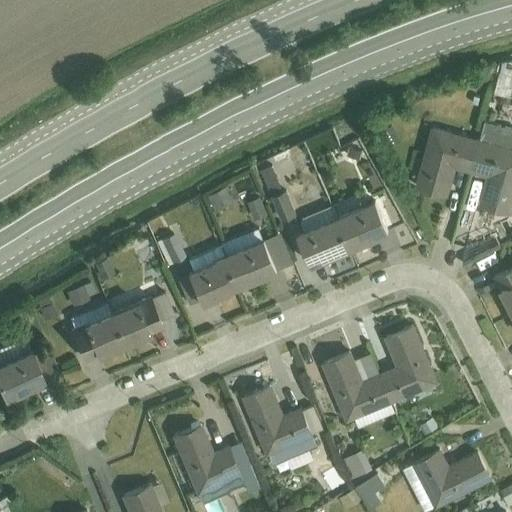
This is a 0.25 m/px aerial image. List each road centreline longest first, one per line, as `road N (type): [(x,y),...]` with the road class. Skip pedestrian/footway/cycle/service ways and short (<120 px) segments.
road 1 (residential): [(511,395),(458,288),(428,271),(384,276),(7,434)]
road 2 (primary): [(0,249),(252,96),(378,37),(491,0)]
road 3 (primary): [(334,0),(227,45),(0,182)]
